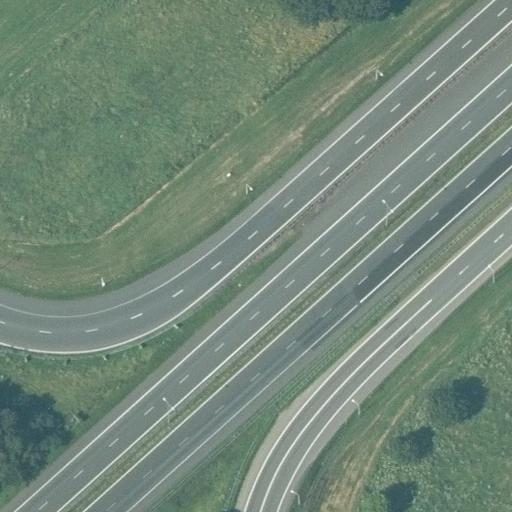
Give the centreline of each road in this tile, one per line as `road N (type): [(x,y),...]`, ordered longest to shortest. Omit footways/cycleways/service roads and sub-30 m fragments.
road 1 (motorway): [(511,84),(36,511)]
road 2 (motorway): [(511,4),(171,299),(73,334),(0,323)]
road 3 (motorway): [(105,511),(511,146)]
road 4 (motorway): [(259,511),(279,466),(327,400),(511,227)]
